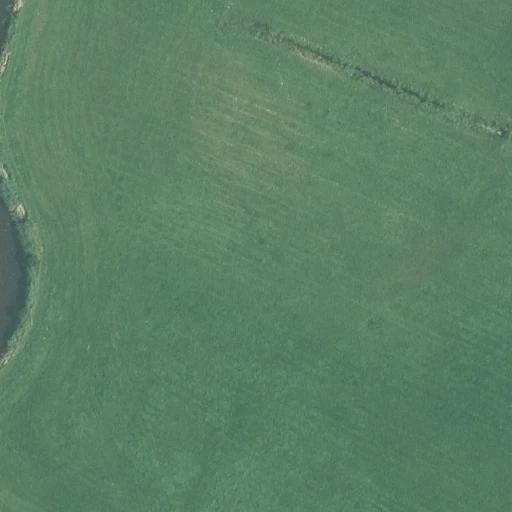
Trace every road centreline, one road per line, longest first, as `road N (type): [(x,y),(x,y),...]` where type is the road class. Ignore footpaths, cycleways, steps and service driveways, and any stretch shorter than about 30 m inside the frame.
road 1 (track): [(379,511),(348,326),(259,94),(252,0)]
road 2 (track): [(374,456),(511,426)]
